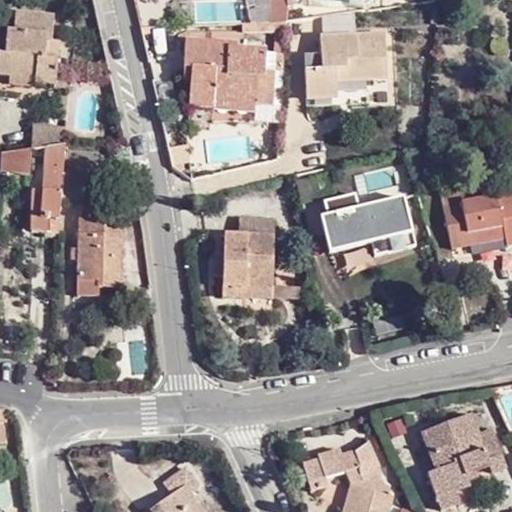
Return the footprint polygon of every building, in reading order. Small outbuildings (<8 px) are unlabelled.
[(53,87),(54,78),(58,43),(49,42),(52,19),(13,14),(11,31),(9,55),(0,53),(0,77),(6,78),(34,82),(34,85),(53,87)] [(2,30),(0,53),(9,55),(11,31),(2,30)] [(381,34),(316,38),(319,71),(301,72),(302,100),(333,99),(334,92),(333,82),(344,81),(383,80),(381,34)] [(182,44),(180,71),(189,71),(188,84),(186,107),(211,108),(212,103),(251,105),(253,79),(260,81),(262,52),(234,52),(233,47),(182,44)] [(179,83),(188,84),(189,71),(180,71),(179,83)] [(33,89),(34,85),(34,82),(6,78),(6,86),(33,89)] [(53,89),(67,90),(68,79),(54,78),(53,87),(53,89)] [(345,91),(344,81),(333,82),(334,92),(345,91)] [(334,107),(333,99),(302,100),(302,108),(334,107)] [(251,114),(251,105),(212,103),(211,108),(211,112),(251,114)] [(32,128),(31,152),(34,152),(43,150),(61,148),(61,146),(63,130),(32,128)] [(485,133),(464,137),(466,152),(469,154),(474,157),(480,158),(486,156),(489,150),(485,133)] [(61,148),(43,150),(41,208),(31,208),(30,235),(56,236),(58,204),(59,177),(61,148)] [(28,152),(0,155),(0,175),(27,177),(28,152)] [(59,177),(58,204),(80,205),(82,179),(59,177)] [(493,190),(442,205),(453,246),(504,232),(493,190)] [(319,226),(323,244),(337,241),(339,251),(369,245),(372,254),(373,258),(395,254),(395,250),(413,246),(403,205),(388,209),(387,204),(355,212),(352,197),(321,204),(325,224),(319,226)] [(220,236),(218,261),(217,278),(216,299),(241,300),(242,289),(267,290),(268,271),(269,221),(235,219),(233,236),(220,236)] [(77,222),(76,298),(96,299),(95,290),(117,290),(117,238),(115,238),(115,221),(77,222)] [(326,254),(339,251),(337,241),(323,244),(326,254)] [(341,260),(372,254),(369,245),(339,251),(341,260)] [(208,277),(217,278),(218,261),(209,260),(208,277)] [(291,272),(268,271),(267,290),(242,289),(241,300),(290,301),(291,272)] [(0,444),(1,445),(1,426),(17,426),(16,423),(12,417),(5,409),(0,408),(0,444)] [(422,475),(430,499),(448,493),(464,488),(460,479),(485,471),(487,477),(505,472),(491,434),(478,438),(471,416),(419,432),(431,472),(422,475)] [(314,458),(297,461),(303,490),(321,485),(319,477),(339,473),(344,487),(336,511),(384,511),(389,496),(388,494),(388,489),(384,486),(379,483),(375,482),(370,480),(364,478),(357,479),(356,475),(372,468),(361,442),(349,453),(336,455),(333,449),(313,454),(314,458)] [(168,496),(146,511),(199,511),(186,492),(182,487),(191,481),(183,469),(160,484),(168,496)] [(195,485),(191,481),(182,487),(186,492),(195,485)] [(452,504),(448,493),(430,499),(433,510),(452,504)]
